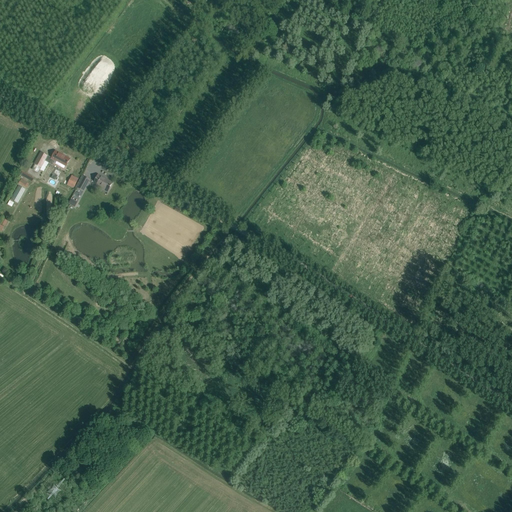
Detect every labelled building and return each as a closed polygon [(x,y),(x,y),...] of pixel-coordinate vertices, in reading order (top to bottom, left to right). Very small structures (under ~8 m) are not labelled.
[(56,151),(51,159),(55,161),(55,160),(66,166),(70,159),(56,151)] [(35,164),(41,167),(47,156),(42,153),(41,152),(35,164)] [(21,175),(32,181),(34,178),(23,172),(21,175)] [(68,182),(67,185),(73,188),(75,185),(78,178),(72,175),(68,182)] [(98,175),(94,183),(97,185),(98,184),(109,190),(113,183),(98,175)] [(77,187),(84,191),(90,179),(84,176),(77,187)] [(18,185),(11,200),(17,203),(18,203),(25,189),(18,185)] [(71,199),(69,204),(75,207),(77,202),(71,199)]
